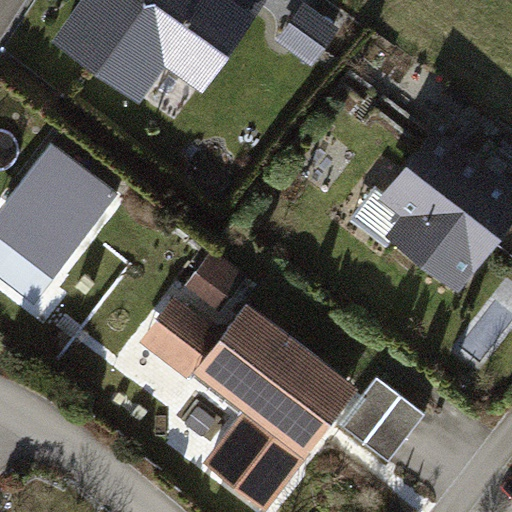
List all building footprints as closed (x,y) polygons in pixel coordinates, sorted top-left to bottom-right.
[(92,0),(68,36),(141,90),(166,54),(203,80),(257,0),(92,0)] [(316,59),(337,32),(307,9),(286,36),(316,59)] [(511,210),(511,190),(439,136),(393,197),(427,221),(411,242),(461,279),(511,210)] [(122,193),(54,142),(8,202),(76,253),(122,193)] [(247,276),(215,252),(192,284),(224,308),(247,276)] [(177,300),(166,314),(214,350),(202,365),(256,406),(212,463),(267,505),(357,387),(249,305),(225,336),(177,300)] [(380,376),(343,423),(392,461),(429,413),(380,376)]
